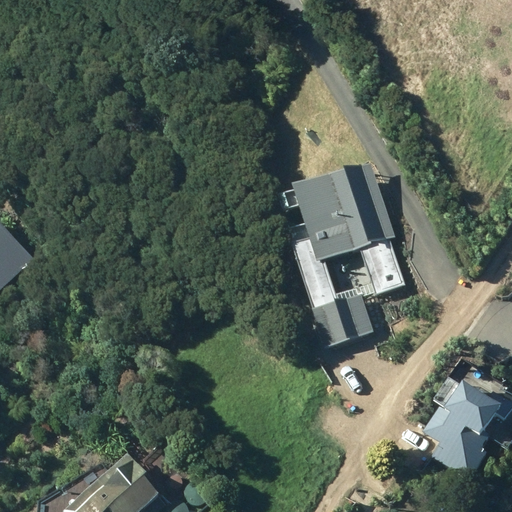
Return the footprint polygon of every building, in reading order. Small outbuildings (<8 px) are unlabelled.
[(411,291),(372,176),(292,203),(309,253),(293,258),(314,320),(326,356),(350,348),(373,341),(361,304),(338,311),(324,270),(360,258),(375,303),(411,291)] [(0,314),(43,278),(5,234),(0,237),(0,314)] [(309,385),(322,397),(303,418),(325,438),(348,413),(327,393),(339,379),(326,367),(309,385)] [(507,420),(511,413),(511,401),(495,391),(492,396),(466,379),(463,383),(451,375),(435,400),(441,404),(425,431),(443,443),(436,454),(473,478),(491,450),(484,446),(491,435),(487,433),(498,415),(507,420)] [(158,511),(167,504),(159,496),(166,489),(131,452),(68,511),(158,511)] [(380,477),(399,489),(407,477),(387,464),(380,477)] [(496,488),(503,479),(494,472),(487,481),(496,488)] [(421,500),(414,511),(430,511),(434,507),(421,500)]
